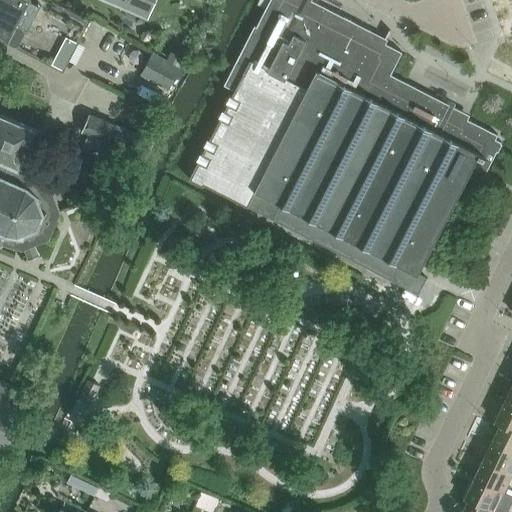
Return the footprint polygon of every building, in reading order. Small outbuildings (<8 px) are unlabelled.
[(0,0),(0,38),(63,71),(89,20),(49,0),(0,0)] [(105,0),(147,17),(153,0),(105,0)] [(391,74),(402,52),(385,43),(391,32),(329,0),(269,0),(256,26),(254,25),(224,85),(235,90),(189,179),(203,186),(203,184),(273,219),(418,294),(425,278),(417,274),(468,175),(481,182),(501,142),(495,139),(498,135),(457,114),(459,110),(391,74)] [(140,75),(169,90),(180,69),(151,54),(140,75)] [(40,132),(0,114),(0,155),(26,166),(40,132)] [(88,135),(109,143),(116,126),(90,115),(82,132),(88,135)] [(116,126),(109,143),(112,145),(111,147),(136,158),(144,138),(116,126)] [(104,153),(109,143),(88,135),(84,144),(104,153)] [(35,170),(26,166),(0,155),(0,244),(23,251),(49,240),(61,214),(51,187),(37,179),(38,175),(35,170)] [(0,468),(33,394),(0,379),(0,468)] [(87,380),(79,397),(91,403),(99,386),(87,380)] [(495,421),(511,428),(511,406),(504,402),(495,421)] [(511,451),(511,428),(495,421),(500,424),(492,442),(511,451)] [(511,474),(511,451),(492,442),(489,448),(483,445),(479,455),(484,458),(483,460),(511,474)] [(504,493),(511,475),(511,474),(483,460),(474,478),(504,493)] [(507,511),(511,502),(511,496),(504,493),(474,478),(465,497),(468,499),(463,510),(467,511),(507,511)] [(88,483),(85,491),(94,496),(98,487),(88,483)] [(98,487),(94,496),(108,502),(112,494),(98,487)] [(199,488),(192,502),(209,510),(215,496),(199,488)]
